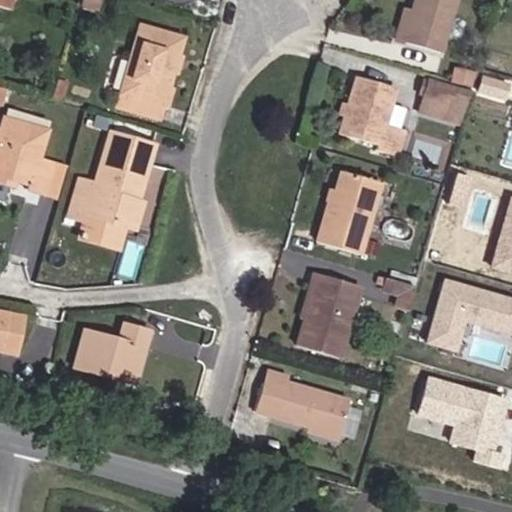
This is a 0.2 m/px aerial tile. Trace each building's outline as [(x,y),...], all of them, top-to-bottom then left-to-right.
[(98,11),(100,0),(82,0),(81,6),(98,11)] [(440,53),(455,0),(412,0),(409,13),(401,42),(440,53)] [(401,42),(409,13),(403,11),(394,40),(401,42)] [(161,105),(180,38),(139,27),(119,94),(161,105)] [(468,88),(472,74),(453,69),(449,83),(468,88)] [(390,156),(398,130),(404,109),(389,105),(393,89),(355,77),(346,107),(343,117),(338,135),(376,146),(374,151),(390,156)] [(448,106),(453,87),(425,79),(420,97),(448,106)] [(61,103),(66,83),(56,80),(51,100),(61,103)] [(461,109),(466,91),(453,87),(448,106),(461,109)] [(157,118),(161,105),(119,94),(115,107),(157,118)] [(443,122),(448,106),(420,97),(415,114),(443,122)] [(343,117),(346,107),(340,105),(337,115),(343,117)] [(37,160),(46,131),(1,118),(0,123),(0,184),(6,186),(8,180),(28,185),(26,190),(43,195),(51,164),(37,160)] [(395,157),(403,131),(398,130),(390,156),(395,157)] [(135,202),(151,146),(107,134),(93,185),(78,181),(70,212),(84,216),(118,225),(125,199),(135,202)] [(56,198),(65,168),(51,164),(43,195),(56,198)] [(357,255),(378,184),(339,172),(333,193),(331,201),(327,200),(315,243),(357,255)] [(132,229),(140,203),(135,202),(125,199),(118,225),(132,229)] [(511,215),(497,268),(511,272),(511,215)] [(126,252),(132,229),(118,225),(84,216),(77,238),(126,252)] [(337,359),(358,288),(316,275),(294,347),(337,359)] [(405,311),(412,287),(376,277),(373,285),(379,286),(378,289),(394,294),(391,307),(405,311)] [(511,295),(450,278),(432,343),(463,352),(471,323),(511,334),(511,295)] [(0,351),(13,354),(20,317),(0,313),(0,351)] [(133,381),(147,331),(121,324),(116,339),(82,330),(71,368),(104,378),(106,373),(133,381)] [(133,381),(106,373),(104,378),(132,385),(133,381)] [(336,436),(346,401),(283,383),(285,378),(267,373),(264,384),(261,384),(252,412),(336,436)] [(511,420),(511,397),(434,375),(423,415),(461,426),(455,444),(483,452),(479,463),(508,471),(511,457),(511,455),(503,453),(511,420)]
